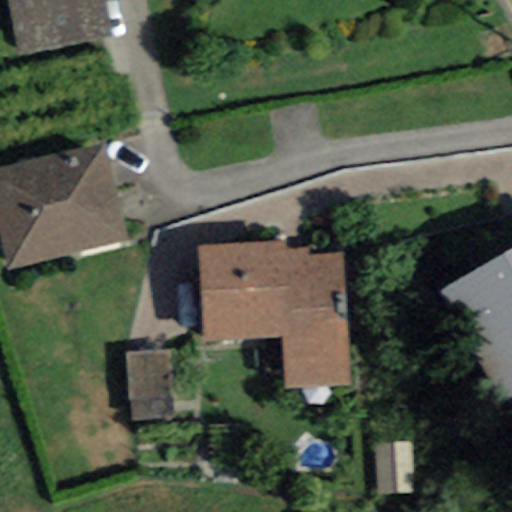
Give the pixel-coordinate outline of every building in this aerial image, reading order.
[(7,0),(19,56),(112,37),(104,0),(7,0)] [(103,143),(0,168),(0,237),(8,271),(128,241),(103,143)] [(308,250),(285,251),(285,241),(198,246),(203,343),(282,338),(284,389),(350,386),(342,254),(308,256),(308,250)] [(501,405),(511,398),(511,252),(439,293),(501,405)] [(172,419),(169,352),(126,354),(130,421),(172,419)] [(414,494),(411,443),(375,445),(379,496),(414,494)]
